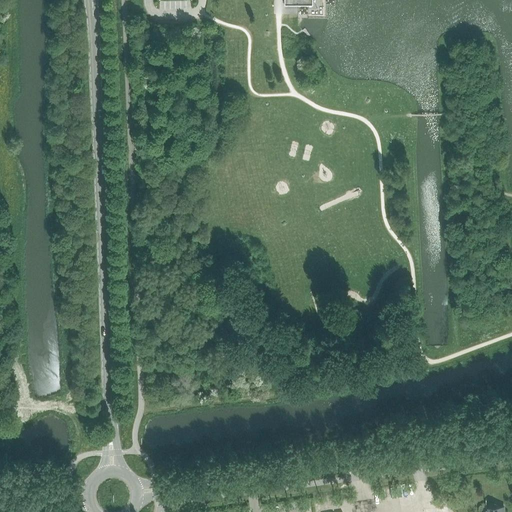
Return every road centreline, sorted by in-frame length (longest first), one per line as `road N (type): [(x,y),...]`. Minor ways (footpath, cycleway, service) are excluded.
road 1 (unclassified): [(113,470),(92,0)]
road 2 (unclassified): [(137,492),(511,445)]
